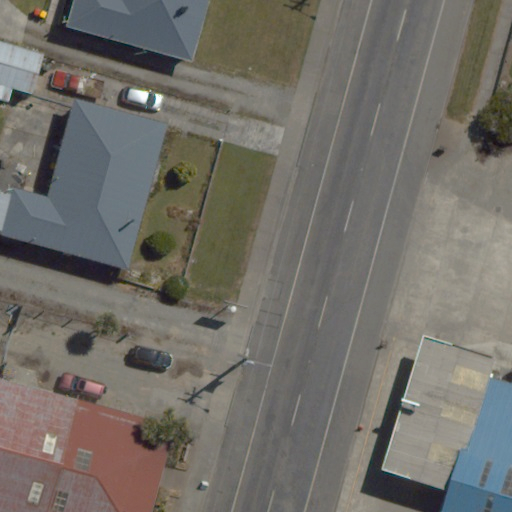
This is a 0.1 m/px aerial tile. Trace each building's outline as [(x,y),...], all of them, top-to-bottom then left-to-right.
[(209,0),(73,0),(67,27),(193,61),(209,0)] [(43,55),(0,42),(0,99),(9,102),(13,88),(32,94),(43,55)] [(168,124),(74,98),(47,197),(13,188),(0,234),(128,269),(168,124)] [(422,333),(380,469),(452,491),(445,511),(511,511),(511,382),(491,376),(497,356),(422,333)] [(153,511),(176,426),(0,379),(0,511),(153,511)]
